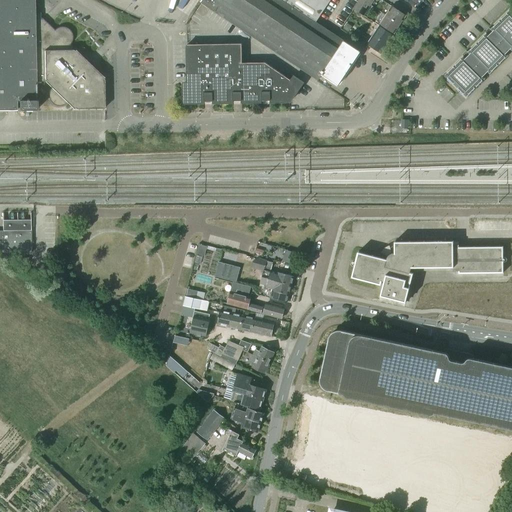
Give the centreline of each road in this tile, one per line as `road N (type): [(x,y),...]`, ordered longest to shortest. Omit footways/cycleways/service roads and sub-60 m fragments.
road 1 (unclassified): [(162,126),(362,121),(454,0)]
road 2 (residential): [(332,212),(55,209)]
road 3 (unclassified): [(162,126),(159,39),(140,28),(122,39),(124,127)]
road 4 (tertiary): [(258,511),(286,379),(322,311)]
road 5 (tertiary): [(322,311),(343,308),(511,341)]
road 6 (residential): [(332,212),(511,211)]
